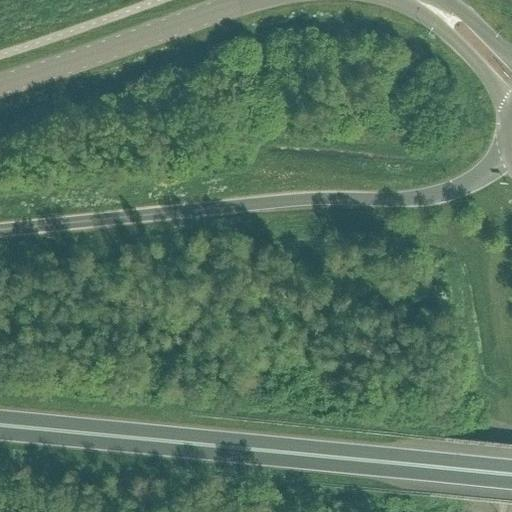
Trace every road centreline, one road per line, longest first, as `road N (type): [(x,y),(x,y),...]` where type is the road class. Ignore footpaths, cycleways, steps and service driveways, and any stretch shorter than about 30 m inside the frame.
road 1 (trunk): [(507,157),(473,181),(416,199),(300,200),(0,231)]
road 2 (trunk): [(511,475),(0,426)]
road 3 (tertiary): [(256,0),(0,87)]
road 4 (tertiary): [(417,3),(511,104)]
